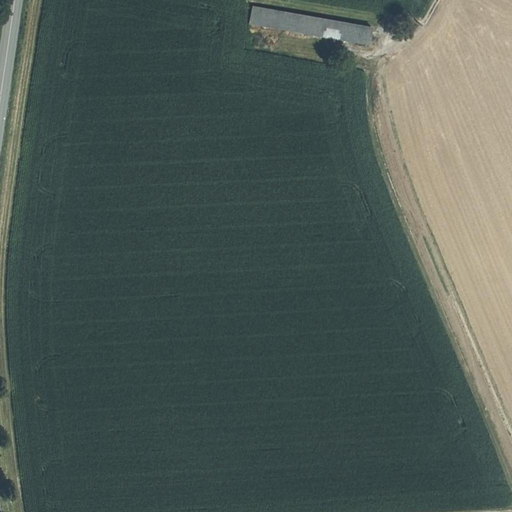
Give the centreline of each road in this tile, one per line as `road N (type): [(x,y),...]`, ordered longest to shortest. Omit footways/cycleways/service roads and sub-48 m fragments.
road 1 (track): [(511,472),(367,122),(380,80),(440,0)]
road 2 (track): [(0,337),(21,511)]
